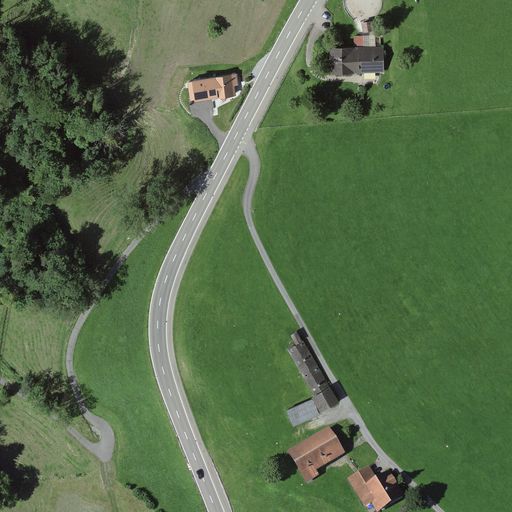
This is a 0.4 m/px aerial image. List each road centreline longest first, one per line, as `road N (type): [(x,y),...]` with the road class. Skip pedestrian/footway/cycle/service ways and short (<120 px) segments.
road 1 (tertiary): [(216,511),(162,366),(160,303),(173,259),(309,0)]
road 2 (track): [(439,511),(375,451),(276,278),(247,205),(253,153),(236,136)]
